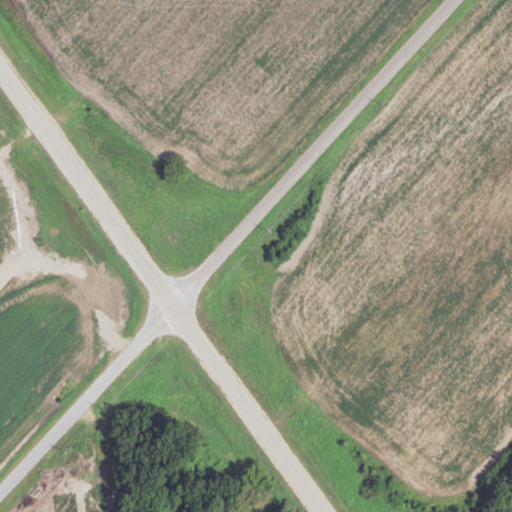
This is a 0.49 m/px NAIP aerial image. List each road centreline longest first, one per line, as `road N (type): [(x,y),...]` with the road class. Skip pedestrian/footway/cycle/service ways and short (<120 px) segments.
road 1 (residential): [(451,0),(174,305)]
road 2 (trunk): [(174,305),(0,65)]
road 3 (trunk): [(324,511),(174,305)]
road 4 (tertiary): [(174,305),(0,491)]
road 5 (track): [(0,342),(45,317),(78,320),(127,355)]
